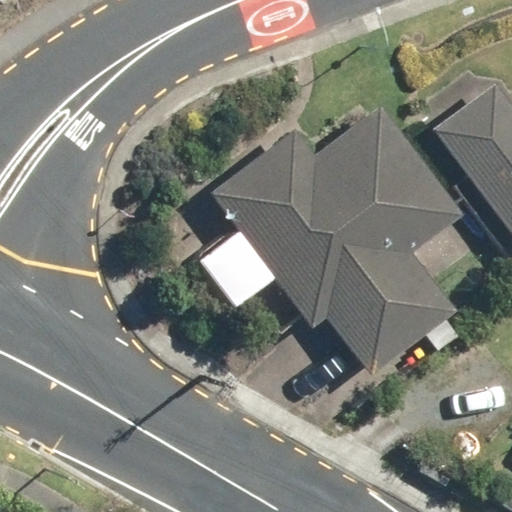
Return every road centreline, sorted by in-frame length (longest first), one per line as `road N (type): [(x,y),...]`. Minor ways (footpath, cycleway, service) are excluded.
road 1 (residential): [(292,511),(0,342)]
road 2 (residential): [(242,0),(178,23),(50,120),(0,205)]
